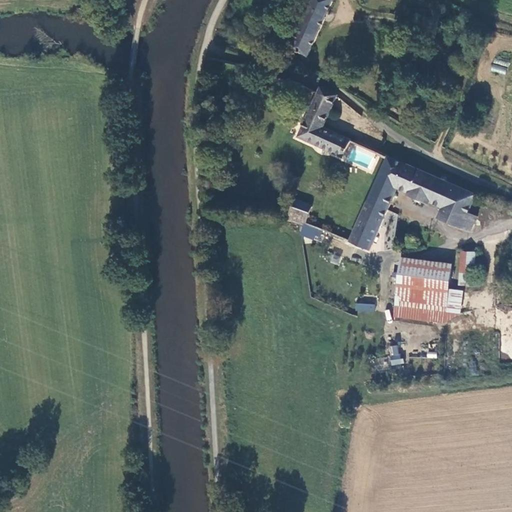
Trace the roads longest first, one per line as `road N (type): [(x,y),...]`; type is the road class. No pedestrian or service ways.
road 1 (track): [(203,46),(327,85),(379,122)]
road 2 (unclassified): [(511,196),(379,122)]
